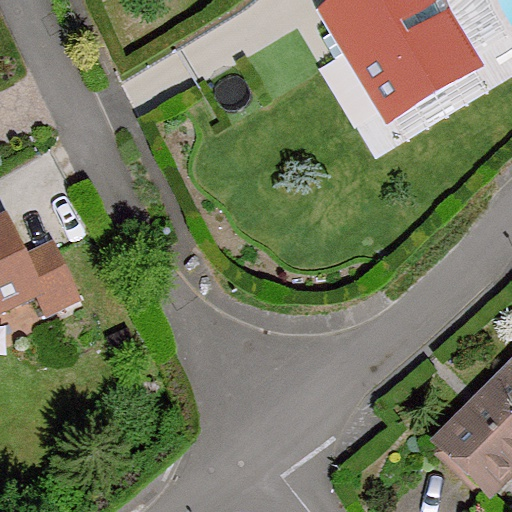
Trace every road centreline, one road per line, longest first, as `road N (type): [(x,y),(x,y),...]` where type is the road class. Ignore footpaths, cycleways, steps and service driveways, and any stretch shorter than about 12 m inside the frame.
road 1 (residential): [(270,454),(511,218)]
road 2 (residential): [(14,0),(127,199)]
road 3 (residential): [(270,454),(193,314)]
